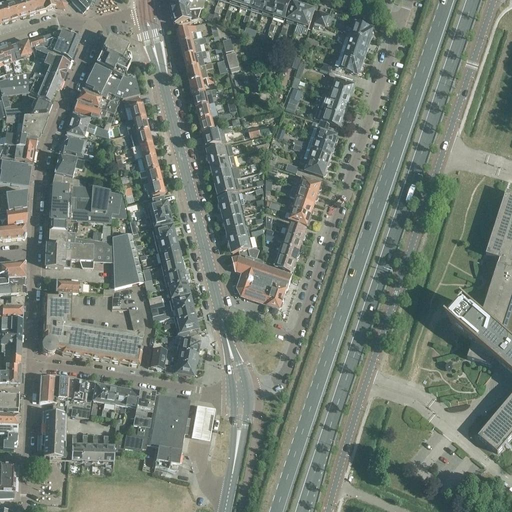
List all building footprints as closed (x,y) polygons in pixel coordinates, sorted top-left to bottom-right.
[(18,19),(12,0),(7,0),(9,3),(4,5),(9,22),(10,22),(11,23),(15,22),(15,20),(18,19)] [(27,17),(22,0),(19,0),(17,1),(17,0),(12,0),(18,19),(21,19),(22,20),(26,18),(26,17),(27,17)] [(22,0),(27,17),(28,17),(29,17),(32,16),(33,15),(36,14),(31,0),(22,0)] [(45,11),(41,0),(31,0),(36,14),(39,13),(40,14),(43,13),(44,12),(45,11)] [(57,10),(64,11),(66,6),(60,0),(41,0),(45,11),(46,11),(47,12),(50,11),(51,9),(54,9),(55,9),(55,8),(56,8),(57,10)] [(68,0),(83,15),(89,9),(92,0),(68,0)] [(196,0),(174,0),(172,4),(189,13),(201,11),(204,11),(206,4),(197,0),(196,0)] [(232,0),(230,6),(241,9),(243,0),(232,0)] [(243,0),(241,9),(252,13),(255,0),(243,0)] [(255,0),(252,13),(262,16),(267,0),(255,0)] [(267,0),(262,16),(273,20),(280,0),(279,0),(267,0)] [(285,2),(280,0),(273,20),(284,23),(291,4),(290,3),(289,2),(286,1),(285,2)] [(178,27),(179,27),(199,22),(199,19),(201,11),(189,13),(172,4),(171,7),(170,7),(174,26),(178,25),(178,27)] [(292,23),(298,25),(304,8),(303,8),(302,6),(299,5),(298,6),(293,4),(286,24),(292,26),(292,23)] [(9,22),(4,5),(0,6),(0,22),(1,25),(4,24),(5,25),(8,24),(8,23),(9,22)] [(305,8),(304,8),(298,25),(295,33),(296,33),(297,35),(300,36),(302,35),(306,37),(315,11),(310,10),(309,8),(306,7),(305,8)] [(319,13),(315,25),(320,26),(324,15),(319,13)] [(214,17),(206,14),(204,20),(212,24),(214,17)] [(330,16),(324,15),(320,26),(321,26),(326,28),(330,16)] [(346,35),(351,37),(369,43),(370,42),(371,41),(372,38),(371,36),(373,31),(350,23),(346,35)] [(180,44),(181,46),(203,40),(201,32),(206,31),(204,26),(177,32),(179,39),(178,39),(179,45),(180,44)] [(57,43),(75,50),(80,39),(62,32),(42,38),(29,43),(31,49),(44,44),(44,42),(52,39),(58,42),(57,43)] [(265,44),(267,37),(259,34),(257,41),(265,44)] [(368,48),(369,43),(351,37),(350,40),(346,39),(343,47),(365,54),(366,53),(367,52),(368,49),(368,48)] [(126,80),(127,80),(125,74),(126,74),(131,63),(129,57),(125,55),(126,54),(126,53),(127,51),(127,50),(127,49),(126,48),(124,47),(124,46),(124,47),(117,43),(117,42),(116,43),(113,41),(113,40),(112,41),(112,40),(109,40),(109,41),(107,42),(107,43),(106,43),(105,47),(104,46),(104,47),(103,50),(102,52),(95,65),(104,69),(122,78),(126,80)] [(204,40),(203,40),(181,46),(182,52),(181,52),(182,57),(184,57),(184,58),(202,54),(200,46),(206,45),(204,40)] [(308,41),(305,47),(316,50),(318,44),(308,41)] [(31,56),(27,43),(15,47),(16,47),(16,49),(17,49),(21,63),(24,61),(23,59),(31,56)] [(53,54),(58,56),(71,61),(75,50),(57,43),(53,54)] [(24,74),(21,63),(17,49),(16,49),(16,47),(10,49),(9,48),(5,50),(5,49),(0,50),(0,62),(7,80),(24,74)] [(365,55),(365,54),(343,47),(341,54),(345,55),(343,59),(362,65),(363,60),(365,60),(366,57),(365,55)] [(69,66),(47,57),(42,54),(44,50),(41,49),(32,51),(34,58),(40,60),(45,62),(44,65),(66,74),(69,66)] [(184,58),(187,71),(205,67),(203,59),(207,58),(206,53),(202,54),(184,58)] [(235,55),(227,57),(231,71),(239,69),(235,55)] [(291,69),(297,71),(301,60),(295,58),(291,69)] [(343,59),(339,58),(335,70),(320,64),(318,70),(330,74),(343,78),(345,73),(358,77),(359,72),(361,71),(362,68),(361,66),(362,65),(343,59)] [(42,66),(38,75),(43,75),(44,74),(62,82),(62,81),(63,82),(66,74),(44,65),(43,66),(42,66)] [(212,65),(205,67),(187,71),(190,84),(202,81),(208,80),(206,72),(213,70),(212,65)] [(139,97),(139,96),(134,78),(127,80),(126,80),(122,78),(120,83),(115,81),(115,83),(108,80),(110,75),(104,71),(94,67),(85,87),(93,91),(92,94),(98,96),(104,99),(105,100),(107,96),(108,95),(115,98),(115,97),(123,101),(139,97)] [(24,74),(7,80),(4,81),(0,81),(0,92),(1,98),(27,96),(27,94),(26,81),(30,81),(32,75),(24,74)] [(38,75),(32,75),(30,81),(55,91),(58,92),(62,82),(44,74),(43,75),(38,75)] [(344,79),(343,78),(330,74),(329,76),(332,80),(336,82),(334,88),(330,86),(325,87),(324,89),(333,92),(351,98),(352,93),(354,93),(355,90),(354,89),(354,87),(343,84),(344,79)] [(300,81),(294,79),(291,88),(297,91),(300,81)] [(52,96),(55,91),(30,81),(26,81),(27,94),(29,95),(49,103),(50,102),(52,96)] [(193,95),(193,97),(206,94),(202,81),(190,84),(192,90),(191,91),(192,95),(193,95)] [(193,97),(197,110),(215,105),(213,98),(217,97),(215,91),(206,94),(193,97)] [(350,99),(351,98),(333,92),(331,99),(325,97),(323,97),(322,100),(324,101),(347,108),(349,104),(350,103),(351,101),(350,99)] [(104,102),(91,96),(82,93),(77,104),(106,114),(106,113),(112,115),(115,107),(109,104),(104,102)] [(128,123),(145,119),(141,106),(140,100),(124,104),(128,123)] [(234,101),(228,102),(229,109),(236,108),(234,101)] [(286,113),(290,114),(294,103),(289,101),(286,113)] [(346,113),(347,108),(324,101),(322,105),(328,107),(326,113),(344,119),(344,118),(346,117),(347,115),(346,113)] [(50,108),(47,106),(36,102),(31,114),(28,113),(28,114),(19,114),(19,119),(47,117),(48,117),(51,109),(50,108)] [(106,114),(77,104),(74,114),(85,118),(98,121),(99,118),(104,119),(106,114)] [(215,105),(197,110),(200,122),(217,118),(218,118),(216,111),(215,105)] [(342,123),(344,119),(326,113),(322,123),(340,129),(341,128),(342,128),(343,125),(342,123)] [(73,116),(70,125),(94,133),(95,129),(88,126),(90,120),(73,116)] [(43,126),(47,117),(19,119),(6,120),(5,126),(19,125),(18,127),(18,129),(17,129),(16,137),(37,140),(37,141),(39,136),(40,136),(45,126),(43,126)] [(200,122),(203,135),(215,132),(213,125),(219,123),(217,118),(200,122)] [(132,136),(148,132),(145,119),(128,123),(123,124),(124,130),(130,128),(132,136)] [(314,130),(311,141),(334,148),(335,144),(337,143),(338,140),(337,139),(337,138),(332,136),(333,131),(314,124),(312,129),(314,130)] [(70,125),(67,135),(84,140),(85,135),(92,137),(94,133),(70,125)] [(231,128),(215,132),(203,135),(206,148),(218,145),(217,137),(232,134),(231,128)] [(108,133),(103,132),(96,129),(94,137),(104,140),(108,142),(107,135),(108,133)] [(258,129),(249,132),(251,140),(260,137),(258,129)] [(276,139),(282,142),(286,133),(279,130),(276,139)] [(139,148),(151,145),(148,132),(132,136),(130,136),(133,149),(139,148)] [(0,138),(0,147),(3,148),(3,147),(34,153),(35,151),(37,140),(16,137),(1,135),(0,138)] [(62,149),(61,153),(63,155),(62,155),(63,155),(63,156),(80,160),(83,160),(85,153),(87,143),(65,138),(63,144),(65,145),(65,148),(64,147),(64,148),(62,150),(62,149)] [(333,149),(334,148),(311,141),(307,151),(330,158),(332,154),(334,153),(335,151),(333,149)] [(142,161),(154,158),(151,145),(139,148),(142,160),(142,161)] [(0,159),(3,160),(32,164),(34,153),(3,147),(3,148),(3,149),(0,148),(0,159)] [(231,147),(207,153),(208,158),(208,159),(208,162),(210,163),(210,164),(233,158),(231,147)] [(307,151),(304,161),(327,169),(327,168),(329,167),(330,165),(329,163),(330,158),(307,151)] [(59,157),(57,166),(55,177),(53,185),(54,185),(53,188),(85,190),(85,183),(79,182),(72,181),(74,173),(77,174),(78,171),(82,172),(84,164),(59,157)] [(109,159),(101,157),(100,164),(107,166),(109,159)] [(145,174),(158,171),(154,158),(142,161),(142,160),(138,162),(139,166),(143,164),(145,173),(145,174)] [(213,174),(213,175),(230,171),(236,169),(233,158),(210,164),(211,169),(210,170),(211,173),(213,174)] [(325,173),(327,169),(304,161),(301,160),(300,165),(308,167),(306,173),(323,179),(324,178),(326,178),(327,175),(325,173)] [(28,189),(31,168),(12,165),(11,168),(14,168),(13,176),(3,174),(1,185),(9,186),(9,180),(12,181),(11,186),(28,189)] [(288,166),(286,172),(296,175),(298,170),(288,166)] [(149,186),(161,183),(158,171),(145,174),(145,173),(139,175),(140,180),(147,179),(149,186)] [(214,181),(216,186),(233,182),(235,182),(234,176),(232,177),(230,171),(213,175),(213,176),(212,177),(213,181),(214,181)] [(303,180),(299,190),(318,196),(319,192),(321,191),(322,188),(321,187),(321,186),(303,180)] [(238,181),(235,182),(233,182),(216,186),(216,187),(215,188),(216,192),(217,192),(218,197),(242,191),(241,186),(239,187),(238,181)] [(148,200),(164,196),(161,183),(149,186),(143,188),(144,193),(146,192),(148,200)] [(95,190),(85,190),(53,188),(51,205),(50,222),(104,226),(117,226),(117,221),(106,220),(108,196),(109,196),(110,194),(104,192),(95,190)] [(317,197),(318,196),(299,190),(293,188),(289,198),(296,201),(314,207),(316,202),(318,202),(318,199),(317,197)] [(131,197),(130,190),(123,192),(125,199),(131,197)] [(28,194),(0,197),(0,216),(27,213),(28,194)] [(511,195),(507,194),(486,257),(500,261),(481,318),(470,308),(469,309),(471,311),(456,329),(454,327),(453,328),(467,340),(468,338),(473,343),(468,361),(492,369),(495,360),(511,374),(511,376),(511,377),(511,378),(511,398),(478,439),(498,455),(511,438),(511,195)] [(222,211),(222,212),(242,207),(245,206),(242,195),(219,201),(220,206),(219,207),(220,211),(222,211)] [(313,211),(314,207),(296,201),(292,211),(311,217),(311,216),(313,216),(314,213),(313,211)] [(150,213),(151,219),(168,214),(168,213),(169,212),(168,209),(167,208),(165,203),(146,208),(147,213),(150,213)] [(136,206),(125,208),(126,215),(137,212),(136,206)] [(242,207),(222,212),(223,217),(222,218),(223,221),(224,222),(225,223),(242,218),(241,213),(243,212),(242,207)] [(292,211),(286,209),(284,213),(291,215),(289,222),(307,228),(308,226),(309,227),(311,222),(309,222),(311,217),(292,211)] [(0,230),(26,228),(27,213),(0,216),(0,230)] [(171,219),(170,216),(168,215),(168,214),(151,219),(152,224),(150,225),(151,230),(171,225),(170,220),(171,219)] [(226,229),(227,234),(245,229),(247,229),(246,223),(244,224),(242,218),(225,223),(225,224),(224,225),(225,228),(226,229)] [(129,224),(132,235),(132,237),(137,236),(134,223),(129,224)] [(70,236),(71,234),(71,226),(48,224),(47,233),(66,233),(66,236),(70,236)] [(289,226),(285,237),(302,243),(303,242),(304,241),(305,238),(305,237),(306,232),(289,226)] [(92,242),(109,244),(110,239),(111,239),(112,236),(110,236),(110,228),(102,227),(102,234),(93,233),(92,242)] [(25,238),(26,228),(0,230),(0,243),(2,243),(5,243),(23,241),(25,238)] [(157,243),(174,239),(174,238),(175,237),(174,234),(173,233),(171,228),(152,232),(153,238),(155,237),(157,243)] [(245,229),(227,234),(228,234),(227,235),(227,239),(229,240),(230,244),(248,240),(250,239),(249,234),(246,235),(245,229)] [(75,235),(71,234),(70,236),(66,236),(66,233),(47,233),(46,245),(66,246),(74,247),(75,239),(75,235)] [(112,245),(113,266),(114,291),(144,284),(144,282),(141,273),(136,252),(135,249),(134,243),(133,241),(132,237),(132,235),(112,240),(112,245)] [(282,247),(299,253),(299,252),(301,251),(302,249),(301,247),(302,243),(285,237),(282,247)] [(74,247),(66,246),(64,248),(46,247),(45,269),(46,269),(46,272),(52,272),(52,270),(63,270),(69,270),(70,263),(79,264),(81,271),(92,272),(93,265),(113,266),(112,245),(109,244),(92,242),(75,239),(74,247)] [(178,248),(177,244),(175,244),(174,239),(157,243),(154,243),(156,249),(158,248),(159,254),(160,254),(177,250),(177,249),(178,248)] [(233,255),(239,254),(240,259),(263,267),(263,262),(257,260),(259,253),(253,250),(251,245),(249,245),(248,240),(230,244),(230,245),(229,246),(230,250),(232,250),(233,255)] [(299,254),(299,253),(282,247),(278,258),(296,264),(297,259),(299,258),(300,255),(299,254)] [(160,254),(159,254),(157,254),(158,260),(161,259),(162,265),(179,261),(179,259),(180,258),(180,255),(178,255),(177,250),(160,254)] [(282,309),(287,292),(292,277),(263,267),(240,259),(238,258),(232,260),(236,274),(243,277),(239,287),(241,290),(240,291),(243,296),(242,299),(279,311),(280,309),(282,309)] [(296,264),(278,258),(275,269),(292,274),(294,270),(295,269),(296,266),(295,264),(296,264)] [(163,278),(165,278),(165,277),(183,273),(182,269),(183,267),(182,265),(180,264),(180,263),(163,267),(164,273),(162,273),(163,278)] [(0,281),(25,281),(25,266),(23,265),(6,267),(0,267),(0,281)] [(149,271),(141,273),(144,282),(151,281),(149,271)] [(165,289),(168,289),(168,288),(185,284),(184,279),(185,278),(185,275),(183,274),(183,273),(165,277),(165,278),(167,283),(164,284),(165,289)] [(0,289),(24,288),(25,281),(0,281),(0,289)] [(151,281),(144,282),(144,284),(147,295),(157,292),(156,288),(153,288),(151,281)] [(78,284),(56,283),(55,294),(77,295),(78,284)] [(168,288),(168,289),(169,295),(167,295),(168,300),(188,295),(187,290),(188,289),(188,287),(186,286),(185,284),(168,288)] [(0,297),(6,297),(23,297),(25,297),(25,288),(24,288),(0,289),(0,297)] [(62,356),(62,357),(73,358),(81,359),(81,360),(92,362),(92,361),(100,362),(100,363),(111,365),(111,364),(139,369),(143,342),(144,342),(146,332),(142,312),(129,312),(134,333),(139,332),(139,334),(139,336),(69,326),(70,295),(57,295),(57,298),(44,298),(42,338),(44,338),(44,344),(43,345),(43,346),(42,347),(42,348),(42,349),(42,350),(42,351),(42,352),(43,352),(43,353),(44,354),(44,355),(45,355),(46,356),(47,356),(49,356),(50,356),(52,356),(53,355),(54,355),(55,354),(55,353),(62,354),(62,356)] [(150,307),(156,306),(162,304),(160,298),(148,301),(150,307)] [(173,307),(174,313),(192,309),(191,308),(192,306),(192,303),(190,303),(189,298),(169,302),(170,308),(173,307)] [(23,300),(11,301),(6,301),(2,302),(3,304),(0,303),(0,311),(2,311),(5,310),(23,308),(23,300)] [(158,317),(156,306),(150,307),(153,318),(158,317)] [(0,320),(22,320),(23,308),(5,310),(2,311),(0,311),(0,320)] [(176,319),(177,324),(177,325),(194,320),(194,319),(195,317),(194,314),(193,314),(192,309),(174,313),(158,317),(153,318),(154,324),(176,319)] [(12,346),(21,347),(21,333),(22,320),(0,320),(0,335),(12,335),(12,346)] [(187,334),(188,339),(188,340),(199,338),(197,331),(197,329),(198,328),(197,326),(196,325),(194,320),(177,325),(177,324),(174,325),(175,330),(178,329),(179,335),(187,334)] [(12,335),(0,335),(0,345),(1,346),(1,354),(4,354),(3,352),(9,351),(9,361),(20,361),(21,347),(12,346),(12,335)] [(180,347),(179,353),(197,357),(197,355),(199,354),(199,351),(198,350),(200,339),(199,338),(188,340),(188,339),(175,338),(174,345),(178,345),(178,347),(180,347)] [(151,370),(155,371),(156,371),(157,373),(160,373),(161,372),(162,372),(166,354),(160,353),(160,351),(155,350),(151,370)] [(18,382),(20,382),(20,361),(9,361),(9,351),(3,352),(4,354),(3,366),(6,366),(6,374),(0,374),(0,385),(4,386),(6,385),(18,385),(18,382)] [(178,358),(177,364),(177,365),(195,368),(195,366),(197,366),(197,362),(196,361),(197,357),(179,353),(177,352),(176,358),(178,358)] [(177,365),(177,364),(175,363),(174,370),(176,370),(175,376),(193,379),(193,378),(195,377),(195,374),(194,373),(195,368),(177,365)] [(52,415),(52,416),(65,416),(66,410),(67,381),(40,380),(38,405),(52,406),(51,415),(52,415)] [(87,421),(88,414),(93,386),(68,382),(67,381),(66,410),(75,411),(74,419),(87,421)] [(104,402),(106,389),(105,389),(104,388),(102,387),(101,388),(95,387),(92,403),(103,405),(104,402)] [(114,407),(117,391),(116,390),(115,390),(112,389),(111,390),(106,389),(104,402),(103,405),(114,407)] [(125,409),(128,393),(123,392),(122,391),(119,390),(118,391),(117,391),(114,407),(125,409)] [(136,411),(139,394),(133,393),(130,392),(128,393),(125,409),(136,411)] [(145,452),(146,448),(155,397),(139,394),(136,411),(133,427),(138,428),(136,438),(125,436),(124,442),(116,442),(115,453),(124,454),(124,451),(141,454),(141,451),(145,452)] [(0,413),(18,414),(19,396),(15,396),(0,395),(0,413)] [(181,454),(185,428),(190,403),(155,397),(146,448),(158,450),(181,454)] [(205,410),(197,408),(191,441),(200,443),(209,445),(215,412),(205,410)] [(65,416),(52,416),(42,415),(41,423),(40,453),(44,453),(43,454),(43,455),(43,456),(44,456),(44,457),(45,458),(45,459),(46,459),(47,460),(48,460),(49,460),(49,463),(65,464),(66,427),(66,426),(65,425),(65,416)] [(0,426),(17,427),(18,417),(0,416),(0,426)] [(17,427),(0,426),(0,436),(3,437),(17,438),(17,427)] [(17,445),(17,438),(3,437),(2,451),(13,452),(13,447),(15,447),(17,445)] [(82,447),(71,447),(71,464),(81,465),(82,447)] [(92,447),(82,447),(81,465),(92,465),(92,447)] [(103,448),(92,447),(92,465),(102,465),(103,448)] [(102,465),(113,465),(114,448),(103,448),(102,465)] [(154,469),(155,469),(169,471),(170,466),(178,468),(181,454),(158,450),(154,469)] [(0,500),(14,500),(15,483),(16,466),(0,464),(0,500)]
